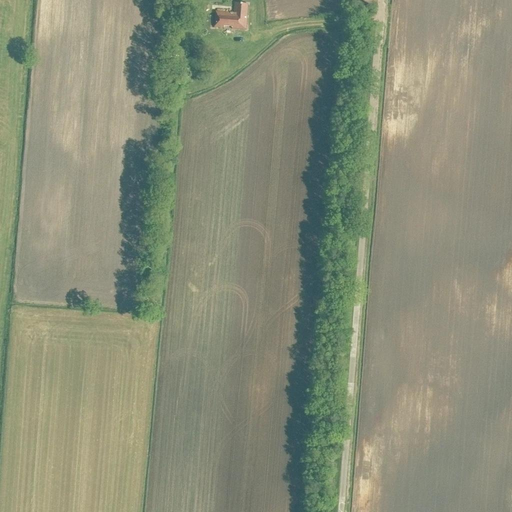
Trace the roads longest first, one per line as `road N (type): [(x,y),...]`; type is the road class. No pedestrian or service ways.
road 1 (unclassified): [(338,511),(379,0)]
road 2 (track): [(377,19),(219,36)]
